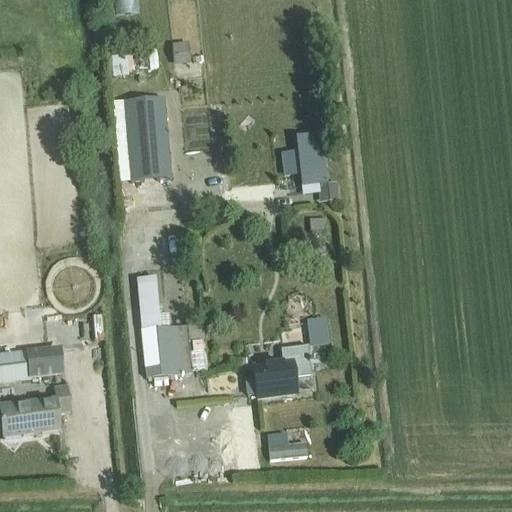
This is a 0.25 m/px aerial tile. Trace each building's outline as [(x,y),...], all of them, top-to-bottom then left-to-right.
[(141,0),(118,0),(119,13),(142,12),(141,0)] [(188,46),(172,47),(174,64),(174,68),(190,67),(188,46)] [(136,75),(135,55),(113,57),(115,76),(136,75)] [(164,101),(123,105),(130,185),(171,182),(164,101)] [(320,138),(295,141),(301,190),(326,187),(320,138)] [(326,222),(309,223),(310,237),(326,236),(326,222)] [(141,321),(157,320),(156,302),(139,303),(141,321)] [(94,341),(103,340),(101,318),(92,319),(94,341)] [(326,321),(307,324),(310,350),(329,347),(326,321)] [(146,381),(174,378),(169,331),(141,333),(146,381)] [(0,386),(59,379),(55,349),(0,356),(0,386)] [(282,366),(252,370),(254,385),(256,399),(256,401),(296,396),(295,382),(312,380),(308,349),(280,353),(282,366)] [(248,369),(247,360),(231,362),(233,371),(248,369)] [(58,416),(70,415),(67,390),(55,392),(56,403),(0,409),(0,413),(3,441),(60,434),(58,416)] [(245,435),(246,460),(258,460),(256,412),(237,413),(238,435),(245,435)] [(287,438),(267,440),(270,464),(307,460),(306,447),(288,448),(287,438)]
